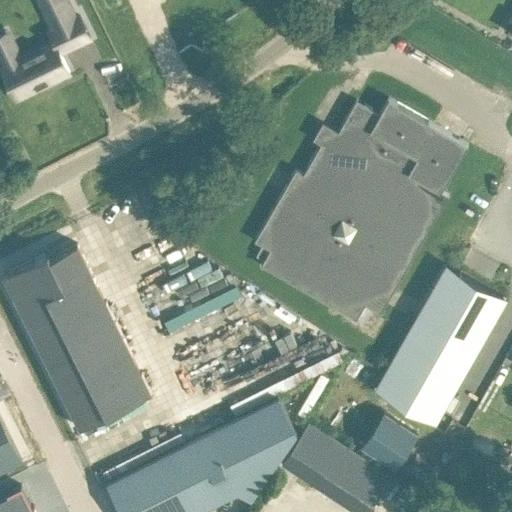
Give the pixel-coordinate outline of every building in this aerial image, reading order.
[(364,29),(380,46),(408,20),(392,3),(364,29)] [(23,41),(8,49),(17,67),(14,69),(30,98),(83,70),(73,51),(102,35),(91,14),(86,17),(80,6),(60,17),(65,28),(60,31),(66,41),(33,59),(23,41)] [(270,247),(261,263),(356,318),(365,302),(381,311),(449,193),(441,188),(468,141),(389,96),(380,111),(356,98),(330,145),(322,140),(304,172),(296,167),(255,238),(270,247)] [(51,255),(49,251),(48,249),(46,251),(36,256),(3,272),(80,426),(152,390),(78,242),(51,255)] [(207,257),(189,265),(207,306),(237,293),(232,282),(220,287),(207,257)] [(447,265),(378,384),(433,416),(503,297),(447,265)] [(152,299),(163,314),(177,304),(166,289),(152,299)] [(279,394),(108,480),(123,511),(190,511),(238,488),(252,498),(296,429),(279,394)] [(383,407),(361,441),(395,464),(417,430),(383,407)] [(0,415),(0,468),(21,458),(0,415)] [(282,460),(310,478),(337,437),(309,419),(282,460)] [(36,511),(22,483),(0,493),(0,511),(36,511)]
